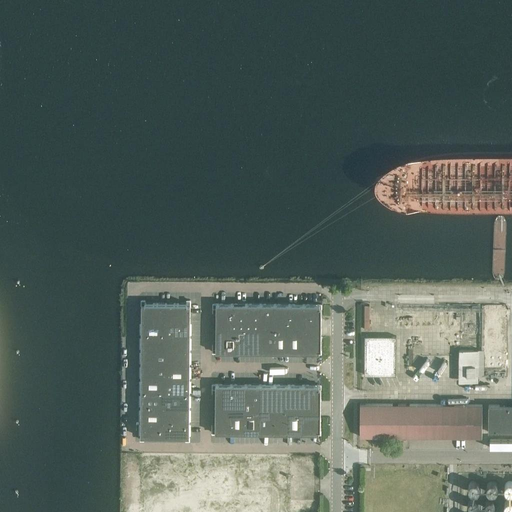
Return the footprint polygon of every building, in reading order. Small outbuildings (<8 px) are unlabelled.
[(154,321),(154,303),(153,303),(146,303),(146,302),(145,302),(145,300),(142,300),(141,321),(142,321),(154,321)] [(190,322),(191,303),(191,300),(187,300),(187,303),(186,303),(186,304),(179,304),(179,303),(178,303),(178,322),(190,322)] [(166,322),(166,303),(165,303),(158,303),(154,303),(154,321),(166,322)] [(178,322),(178,303),(174,303),(174,304),(167,303),(166,303),(166,322),(178,322)] [(231,328),(231,304),(223,304),(223,303),(213,303),(213,327),(231,328)] [(245,328),(245,304),(238,304),(238,303),(231,303),(231,304),(231,328),(245,328)] [(259,328),(260,304),(252,304),(252,303),(245,303),(245,304),(245,328),(259,328)] [(274,328),(274,304),(266,304),(266,303),(260,303),(260,304),(259,328),(274,328)] [(288,328),(288,304),(281,304),(274,303),(274,304),(274,328),(288,328)] [(303,328),(303,304),(295,304),(288,304),(288,328),(303,328)] [(322,321),(322,304),(317,304),(317,305),(310,305),(310,304),(303,304),(303,328),(322,328),(321,327),(321,321),(322,321)] [(166,336),(166,322),(154,321),(142,321),(142,329),(141,329),(141,336),(142,336),(166,336)] [(189,329),(190,322),(178,322),(166,322),(166,336),(189,336),(190,336),(190,329),(189,329)] [(230,351),(231,328),(213,327),(213,352),(223,352),(223,351),(230,351)] [(245,351),(245,328),(231,328),(230,351),(230,352),(237,352),(237,351),(245,351)] [(259,351),(259,328),(245,328),(245,351),(245,352),(252,352),(252,351),(259,351)] [(274,352),(274,328),(259,328),(259,351),(259,352),(266,352),(274,352)] [(288,352),(288,328),(274,328),(274,352),(280,353),(280,352),(288,352)] [(302,352),(303,328),(288,328),(288,352),(288,353),(295,353),(295,352),(302,352)] [(321,353),(321,336),(321,329),(322,329),(322,328),(303,328),(302,352),(302,353),(309,353),(309,352),(317,352),(317,353),(321,353)] [(166,350),(166,336),(142,336),(142,343),(141,343),(141,350),(142,350),(166,350)] [(189,344),(189,336),(166,336),(166,350),(189,350),(190,350),(190,344),(189,344)] [(396,356),(396,336),(365,336),(365,375),(393,375),(393,356),(396,356)] [(166,365),(166,350),(142,350),(142,358),(141,358),(141,365),(142,365),(166,365)] [(189,358),(189,350),(166,350),(166,365),(189,365),(190,365),(190,358),(189,358)] [(478,376),(479,350),(459,350),(459,376),(478,376)] [(165,379),(166,365),(142,365),(142,372),(141,372),(141,379),(142,379),(165,379)] [(189,373),(189,365),(166,365),(165,379),(189,379),(190,379),(190,373),(189,373)] [(165,393),(165,379),(142,379),(142,387),(141,387),(141,393),(142,393),(165,393)] [(189,387),(189,379),(165,379),(165,393),(189,394),(190,394),(190,387),(189,387)] [(230,408),(230,385),(223,384),(213,384),(212,408),(230,408)] [(244,408),(245,385),(237,385),(237,384),(230,384),(230,385),(230,408),(244,408)] [(259,408),(259,385),(251,385),(251,384),(245,384),(245,385),(244,408),(259,408)] [(273,409),(273,385),(266,385),(266,384),(259,384),(259,385),(259,408),(273,409)] [(288,409),(288,385),(280,385),(280,384),(273,384),(273,385),(273,409),(288,409)] [(302,409),(302,385),(295,385),(295,384),(288,384),(288,385),(288,409),(302,409)] [(321,401),(321,384),(317,384),(317,385),(309,385),(309,384),(302,384),(302,385),(302,409),(321,409),(321,408),(320,408),(320,401),(321,401)] [(165,408),(165,393),(142,393),(142,401),(141,401),(141,408),(142,408),(165,408)] [(189,401),(189,394),(165,393),(165,408),(189,408),(190,408),(190,401),(189,401)] [(436,437),(436,404),(360,404),(360,436),(436,437)] [(482,437),(482,405),(436,404),(436,437),(482,437)] [(511,432),(511,404),(489,405),(488,432),(511,432)] [(165,422),(165,408),(142,408),(142,415),(141,415),(141,422),(165,422)] [(189,416),(189,408),(165,408),(165,422),(189,422),(190,422),(190,416),(189,416)] [(230,432),(230,408),(212,408),(212,433),(222,433),(222,432),(230,432)] [(244,432),(244,408),(230,408),(230,432),(230,433),(237,433),(237,432),(244,432)] [(259,432),(259,408),(244,408),(244,432),(244,433),(251,433),(251,432),(259,432)] [(273,432),(273,409),(259,408),(259,432),(259,433),(265,433),(265,432),(273,432)] [(287,432),(288,409),(273,409),(273,432),(273,433),(280,433),(280,432),(287,432)] [(302,420),(302,409),(288,409),(287,432),(287,433),(294,433),(294,432),(302,432),(302,420)] [(321,410),(321,409),(302,409),(302,420),(321,421),(321,417),(320,417),(320,410),(321,410)] [(321,433),(321,421),(302,420),(302,432),(302,433),(309,433),(309,432),(316,432),(316,433),(321,433)] [(165,440),(165,422),(141,422),(141,430),(140,440),(165,440)] [(190,440),(190,430),(189,430),(189,422),(165,422),(165,440),(190,440)] [(511,439),(490,439),(490,447),(511,447),(511,439)] [(289,491),(290,455),(141,454),(140,510),(153,511),(153,489),(289,491)] [(479,484),(478,483),(476,482),(475,482),(474,482),(472,482),(471,483),(470,484),(469,486),(468,487),(468,488),(469,490),(470,491),(471,492),(472,493),(473,494),(475,494),(476,493),(477,493),(479,492),(480,491),(480,489),(480,487),(480,485),(479,484)] [(497,485),(497,484),(495,482),(494,482),(493,482),(492,482),(491,482),(489,482),(488,484),(487,485),(486,487),(486,489),(487,490),(487,491),(489,493),(490,493),(491,494),(492,494),(494,494),(495,493),(496,492),(498,490),(498,489),(498,487),(498,486),(497,485)] [(288,511),(289,491),(153,489),(153,511),(140,510),(140,511),(288,511)] [(478,502),(477,501),(476,500),(475,500),(474,500),(473,499),(472,500),(470,500),(469,502),(468,503),(468,505),(468,506),(469,507),(470,508),(471,509),(472,509),(473,510),(474,509),(476,509),(477,508),(478,507),(478,506),(478,504),(478,503),(478,502)] [(495,503),(494,501),(493,500),(491,500),(490,500),(489,500),(487,500),(486,501),(486,502),(485,503),(485,505),(485,506),(486,508),(487,509),(488,509),(489,510),(490,510),(492,509),(493,509),(494,508),(494,507),(495,506),(495,505),(495,504),(495,503)]
